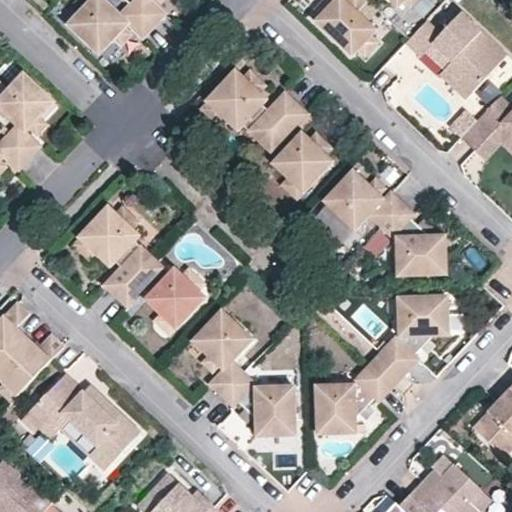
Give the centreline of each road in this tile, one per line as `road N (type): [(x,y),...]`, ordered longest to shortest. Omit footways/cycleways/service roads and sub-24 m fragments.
road 1 (residential): [(4,256),(285,511)]
road 2 (residential): [(511,251),(243,0)]
road 3 (residential): [(318,511),(511,328)]
road 4 (residential): [(4,256),(125,126)]
road 5 (residential): [(125,126),(243,0)]
road 6 (residential): [(125,126),(0,7)]
